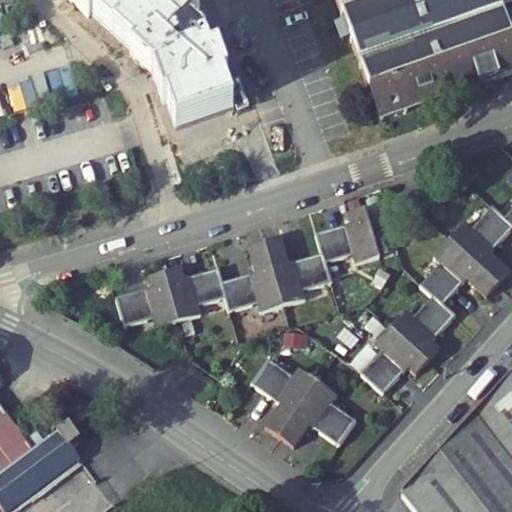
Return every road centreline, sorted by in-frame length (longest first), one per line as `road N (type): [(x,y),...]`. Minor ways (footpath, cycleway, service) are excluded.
road 1 (residential): [(511,116),(268,201),(48,263),(0,286)]
road 2 (residential): [(0,323),(125,391),(297,511)]
road 3 (residential): [(352,511),(511,331)]
